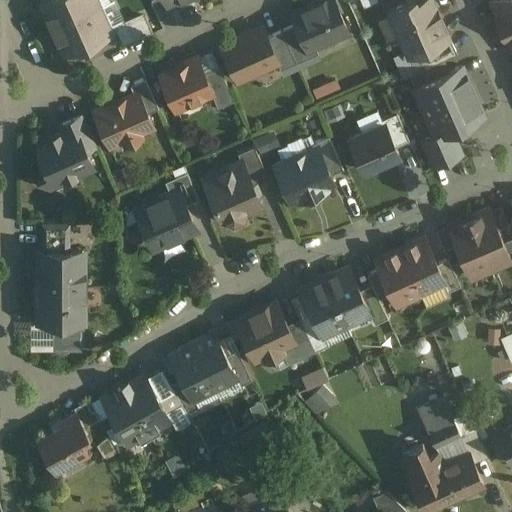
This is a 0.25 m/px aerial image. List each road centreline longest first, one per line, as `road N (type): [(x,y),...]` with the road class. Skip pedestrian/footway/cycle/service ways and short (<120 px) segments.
road 1 (residential): [(75,381),(279,266),(487,178)]
road 2 (residential): [(262,0),(3,115)]
road 3 (residential): [(3,115),(4,312)]
road 4 (residential): [(487,178),(507,105),(459,0)]
